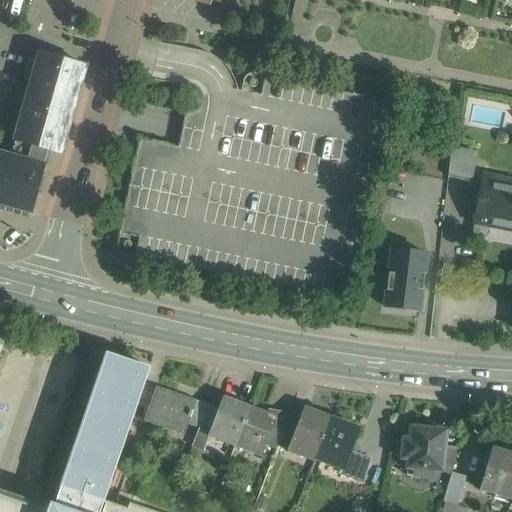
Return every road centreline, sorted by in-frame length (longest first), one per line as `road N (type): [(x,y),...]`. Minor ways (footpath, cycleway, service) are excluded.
road 1 (secondary): [(511,376),(369,360),(48,297)]
road 2 (residential): [(48,297),(129,0)]
